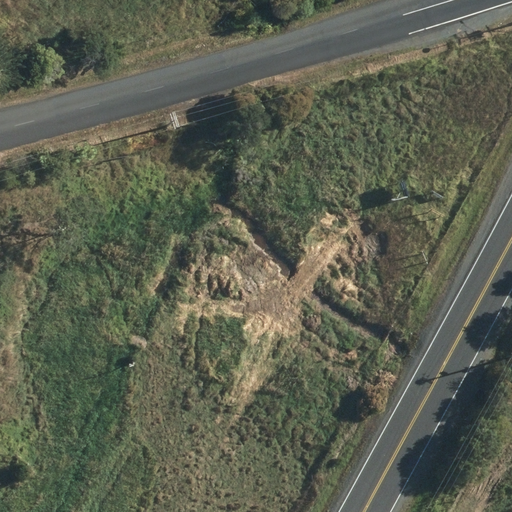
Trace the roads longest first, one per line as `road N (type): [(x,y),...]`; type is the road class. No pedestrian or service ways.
road 1 (residential): [(0,131),(457,0)]
road 2 (secondary): [(362,511),(511,238)]
